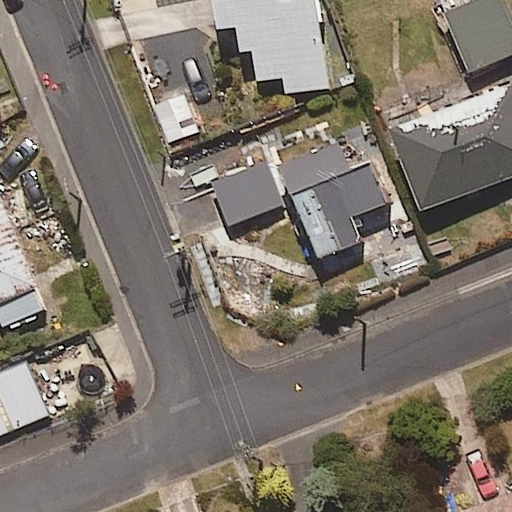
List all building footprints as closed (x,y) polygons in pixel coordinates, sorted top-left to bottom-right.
[(213,0),(215,21),(260,81),(283,78),(284,94),(324,90),(318,24),(325,24),(322,0),(213,0)] [(511,57),(511,28),(500,0),(486,0),(447,17),(471,75),(511,57)] [(165,144),(198,134),(177,62),(144,72),(165,144)] [(421,212),(511,178),(511,87),(448,111),(442,94),(385,115),(421,212)] [(363,242),(353,217),(387,205),(374,168),(352,176),(340,146),(280,167),(292,198),(296,197),(319,258),(363,242)] [(231,226),(283,205),(267,165),(215,186),(231,226)] [(0,319),(4,329),(46,312),(0,201),(0,319)] [(0,436),(48,417),(27,365),(0,376),(0,436)] [(511,511),(511,496),(474,511),(511,511)]
